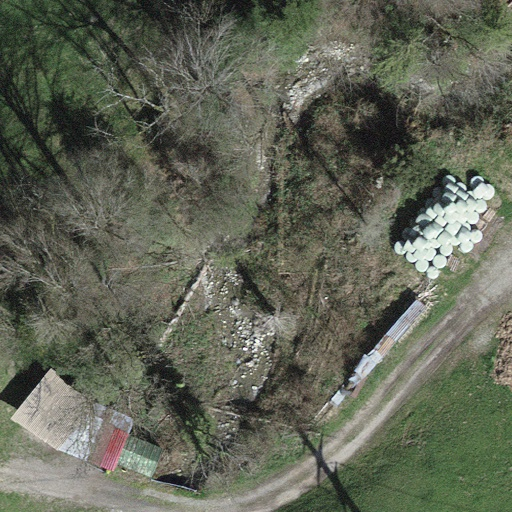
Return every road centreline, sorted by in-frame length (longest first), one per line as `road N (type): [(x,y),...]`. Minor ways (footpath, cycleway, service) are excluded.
road 1 (track): [(511,328),(434,380),(340,468),(275,510),(232,511)]
road 2 (track): [(173,511),(0,488)]
